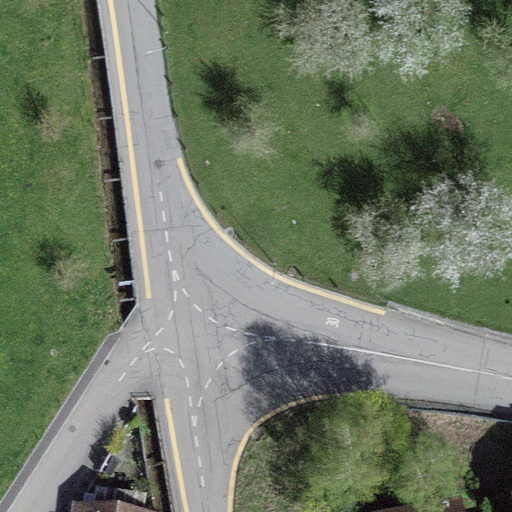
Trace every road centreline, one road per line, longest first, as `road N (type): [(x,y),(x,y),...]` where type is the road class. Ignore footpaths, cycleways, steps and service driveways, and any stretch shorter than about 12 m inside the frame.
road 1 (tertiary): [(178,340),(134,0)]
road 2 (tertiary): [(178,340),(327,341),(511,374)]
road 3 (residential): [(36,511),(122,374),(178,340)]
road 4 (residential): [(178,340),(207,511)]
